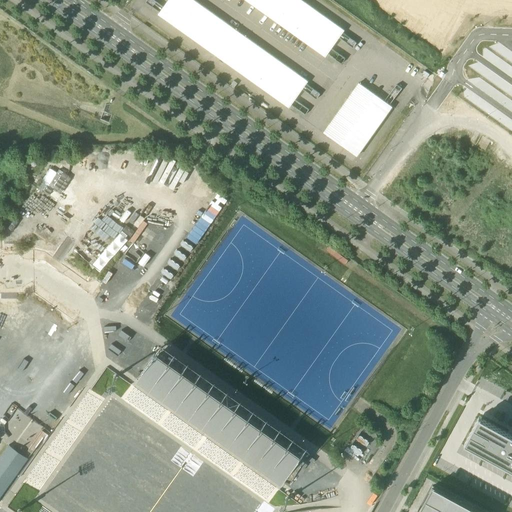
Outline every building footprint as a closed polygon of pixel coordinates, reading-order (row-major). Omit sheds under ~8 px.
[(160,12),(164,8),(152,0),(147,0),(146,2),(160,12)] [(160,12),(159,14),(289,108),(291,105),(295,100),(302,89),(306,84),(308,82),(193,0),(168,0),(164,8),(160,12)] [(246,0),(325,56),(327,53),(330,48),(338,38),(342,32),(343,31),(300,0),(246,0)] [(356,43),(342,32),(338,38),(352,48),(356,43)] [(383,52),(390,56),(387,60),(397,66),(405,52),(388,43),(383,52)] [(345,59),(330,48),(327,53),(341,63),(345,59)] [(411,70),(414,65),(405,58),(401,63),(411,70)] [(320,94),(306,84),(302,89),(316,99),(320,94)] [(384,102),(359,84),(324,133),(357,156),(391,106),(389,105),(384,102)] [(397,85),(384,102),(389,105),(402,88),(397,85)] [(308,110),(295,100),(291,105),(305,115),(308,110)] [(55,182),(60,170),(53,167),(48,178),(55,182)] [(190,220),(189,218),(184,221),(191,233),(207,223),(201,214),(190,220)] [(192,256),(192,247),(178,247),(178,256),(192,256)] [(103,283),(91,300),(99,306),(110,288),(103,283)] [(132,380),(118,400),(265,505),(280,484),(306,448),(159,343),(132,380)] [(90,389),(23,483),(38,494),(105,400),(90,389)] [(0,425),(0,426),(9,414),(10,415),(18,404),(11,399),(0,414),(0,425)] [(511,433),(478,415),(463,444),(511,469),(511,433)] [(364,426),(347,453),(361,462),(378,435),(364,426)] [(8,450),(0,461),(0,494),(24,461),(8,450)] [(480,511),(433,486),(418,511),(480,511)]
